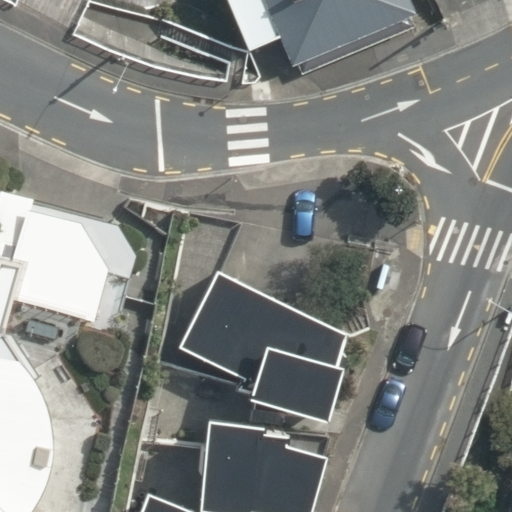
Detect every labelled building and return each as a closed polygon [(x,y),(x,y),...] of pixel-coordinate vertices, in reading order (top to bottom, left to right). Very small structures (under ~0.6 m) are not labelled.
[(297,61),(303,74),(410,25),(405,15),(415,11),(410,0),(225,0),(248,48),(278,35),(290,63),(297,61)] [(0,234),(28,237),(43,188),(0,163),(0,234)] [(201,265),(162,345),(230,375),(227,388),(306,406),(330,329),(201,265)] [(0,511),(24,511),(47,478),(54,435),(48,402),(35,374),(39,372),(5,317),(0,320),(0,511)] [(194,413),(182,499),(232,505),(235,502),(277,511),(288,511),(308,445),(271,440),(273,428),(250,425),(251,420),(194,413)] [(189,511),(126,484),(118,511),(189,511)]
